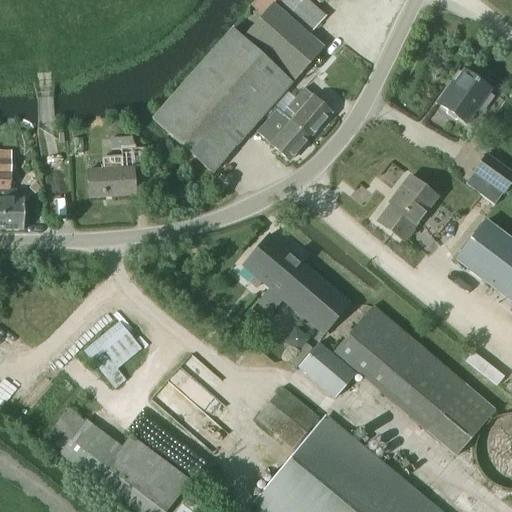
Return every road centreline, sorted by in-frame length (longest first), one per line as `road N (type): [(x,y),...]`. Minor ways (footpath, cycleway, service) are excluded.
road 1 (tertiary): [(0,242),(156,237),(239,215),(303,181),(360,114),(416,0)]
road 2 (track): [(69,242),(44,84),(26,66),(0,68)]
road 3 (track): [(493,511),(356,402),(335,414)]
